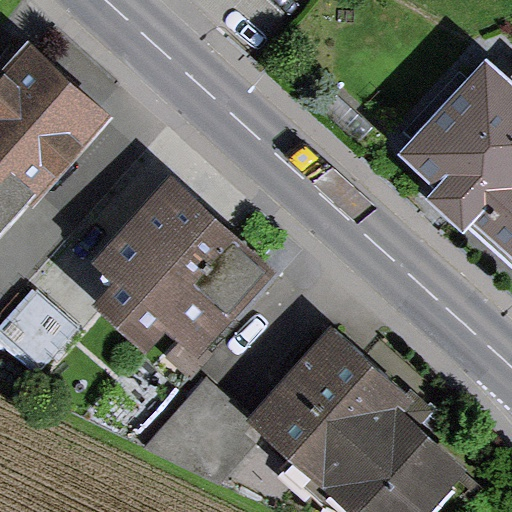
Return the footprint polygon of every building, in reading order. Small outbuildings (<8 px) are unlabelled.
[(0,232),(96,130),(25,64),(0,91),(0,232)] [(511,103),(483,76),(399,165),(511,270),(511,103)] [(257,276),(160,184),(60,290),(117,343),(143,316),(184,354),(257,276)] [(3,326),(41,366),(82,328),(44,288),(3,326)] [(384,397),(314,336),(232,429),(328,511),(402,511),(434,476),(366,417),(384,397)]
